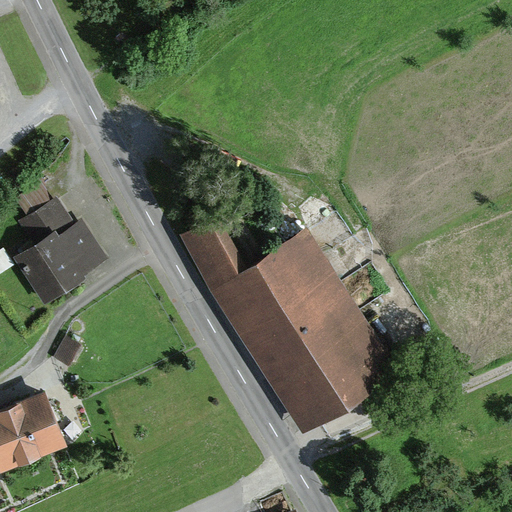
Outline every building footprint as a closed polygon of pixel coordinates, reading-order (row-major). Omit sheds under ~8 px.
[(0,89),(0,115),(5,113),(10,111),(0,89)] [(298,171),(201,232),(328,433),(425,372),(298,171)] [(55,225),(14,253),(45,298),(109,255),(82,215),(59,231),(55,225)] [(5,246),(0,249),(0,273),(16,262),(5,246)] [(81,345),(66,336),(54,356),(69,365),(81,345)] [(67,394),(0,419),(0,474),(86,443),(67,394)]
